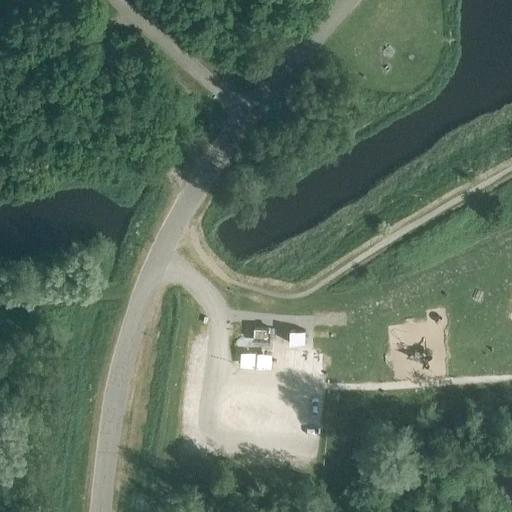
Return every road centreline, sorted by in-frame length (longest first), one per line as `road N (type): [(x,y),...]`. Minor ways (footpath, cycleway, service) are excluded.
road 1 (unknown): [(511,170),(324,286),(284,300),(235,286),(200,255),(165,163),(95,159),(0,171)]
road 2 (residential): [(247,114),(157,260),(126,350),(100,511)]
road 3 (residential): [(247,114),(344,0)]
